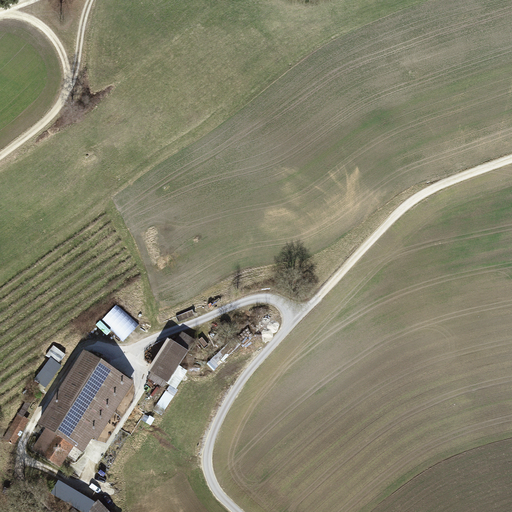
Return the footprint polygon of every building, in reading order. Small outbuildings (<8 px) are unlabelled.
[(126,341),(139,327),(117,307),(104,321),(126,341)] [(183,344),(180,344),(161,374),(182,387),(208,344),(190,333),(183,344)] [(47,389),(64,368),(60,364),(67,355),(55,346),(48,354),(52,358),(35,380),(47,389)] [(143,383),(92,350),(45,424),(56,431),(43,452),(68,468),(82,447),(92,454),(101,439),(105,442),(143,383)] [(22,413),(6,440),(17,447),(34,420),(22,413)] [(115,511),(105,501),(94,510),(95,511),(115,511)]
